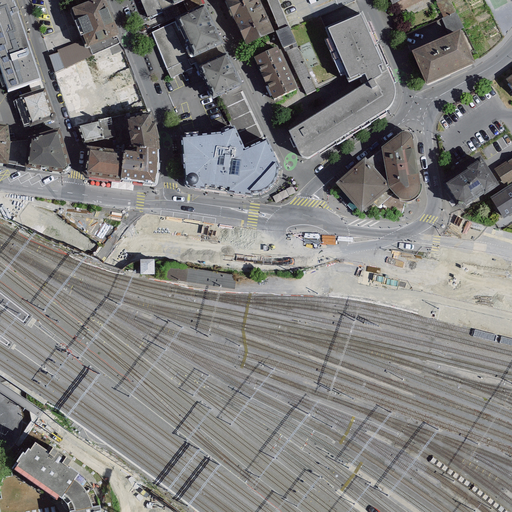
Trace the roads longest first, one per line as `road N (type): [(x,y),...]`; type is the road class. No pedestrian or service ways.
road 1 (tertiary): [(2,401),(134,245),(422,248)]
road 2 (residential): [(115,0),(165,126),(168,206)]
road 3 (residential): [(73,193),(77,163),(23,0)]
road 4 (residential): [(418,110),(316,185),(308,223)]
road 5 (tertiary): [(168,206),(308,223)]
road 6 (residential): [(367,0),(418,110)]
